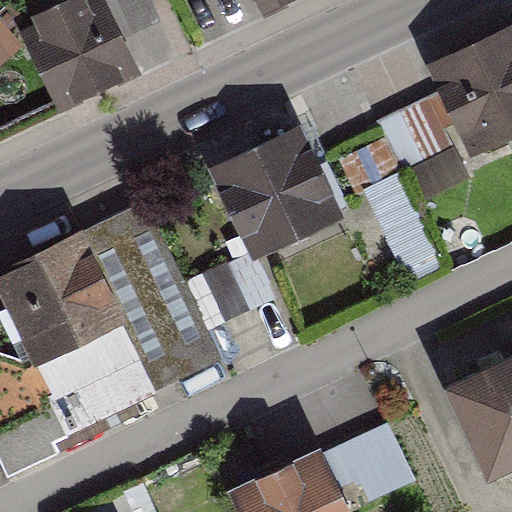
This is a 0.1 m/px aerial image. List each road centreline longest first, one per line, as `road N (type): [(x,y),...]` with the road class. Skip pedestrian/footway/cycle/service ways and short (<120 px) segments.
road 1 (residential): [(511,271),(5,511)]
road 2 (secondary): [(424,0),(0,201)]
